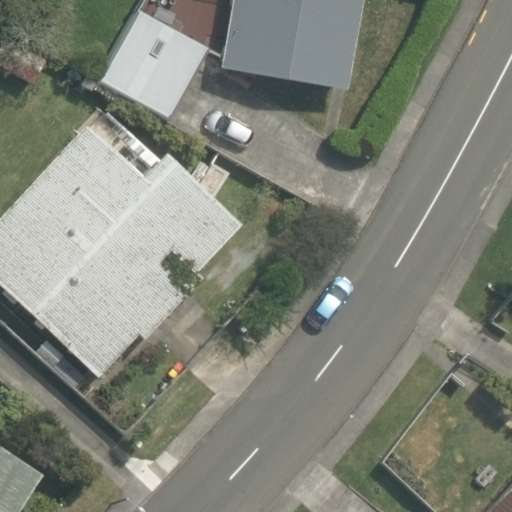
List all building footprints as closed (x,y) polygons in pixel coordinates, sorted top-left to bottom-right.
[(372,0),(210,0),(231,3),(219,86),(357,106),(372,0)] [(195,72),(129,37),(95,102),(160,137),(195,72)] [(125,185),(64,146),(61,148),(0,209),(0,321),(74,390),(238,233),(183,197),(191,184),(145,154),(125,185)] [(0,511),(30,511),(48,493),(0,456),(0,511)] [(511,511),(511,456),(460,511),(511,511)]
